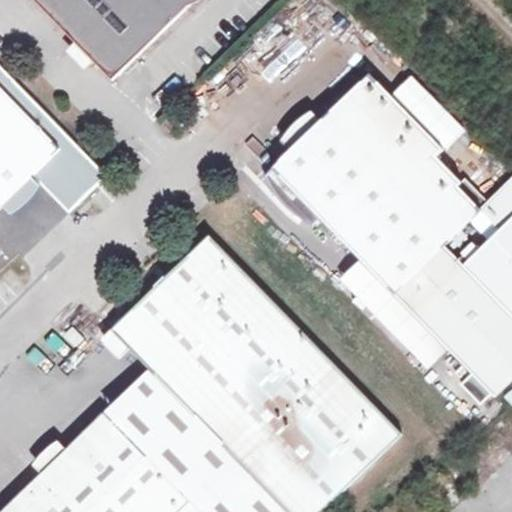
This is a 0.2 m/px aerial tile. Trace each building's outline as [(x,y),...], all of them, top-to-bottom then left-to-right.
[(31,0),(75,46),(94,64),(111,83),(197,0),(31,0)] [(57,60),(63,55),(65,54),(73,47),(55,27),(45,36),(39,41),(57,60)] [(85,73),(94,64),(75,46),(73,47),(65,54),(85,73)] [(71,141),(0,66),(0,210),(1,209),(34,177),(71,141)] [(444,152),(370,77),(322,123),(290,154),(265,178),(272,192),(276,198),(282,193),(288,199),(282,204),(290,214),(297,218),(313,227),(321,219),(496,400),(511,383),(511,316),(446,248),(483,212),(480,210),(488,203),(466,180),(461,185),(437,159),(444,152)] [(280,143),(290,154),(322,123),(312,113),(304,117),(298,121),(292,126),(285,133),(280,143)] [(107,178),(71,141),(34,177),(71,214),(107,178)] [(45,190),(34,177),(1,209),(13,220),(21,216),(27,212),(33,207),(37,202),(42,196),(45,190)] [(276,198),(282,204),(288,199),(282,193),(276,198)] [(210,236),(111,331),(149,370),(154,375),(285,511),(321,511),(402,435),(210,236)] [(285,511),(154,375),(106,415),(162,473),(201,511),(285,511)] [(462,384),(480,402),(488,394),(470,376),(462,384)] [(511,387),(502,396),(511,406),(511,405),(511,387)] [(6,511),(111,511),(162,473),(106,415),(6,511)] [(201,511),(162,473),(111,511),(201,511)]
